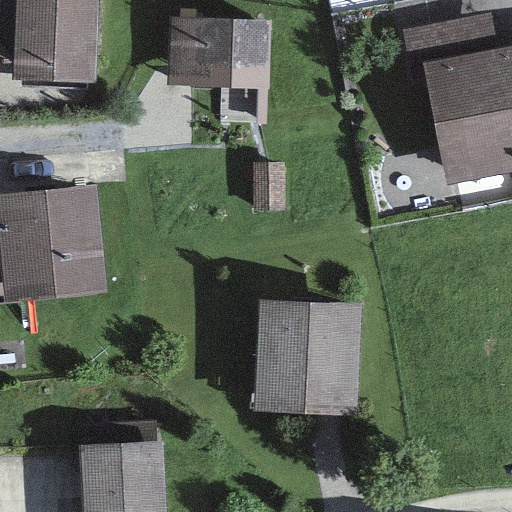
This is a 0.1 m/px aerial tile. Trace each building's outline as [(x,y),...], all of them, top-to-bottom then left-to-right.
[(30,0),(32,84),(114,83),(113,0),(30,0)] [(511,28),(507,6),(426,25),(463,187),(511,175),(511,28)] [(214,9),(214,74),(289,75),(290,10),(214,9)] [(111,174),(0,186),(0,254),(5,298),(123,285),(111,174)] [(375,298),(278,296),(276,404),(373,406),(375,298)] [(169,511),(164,450),(89,457),(94,511),(169,511)]
